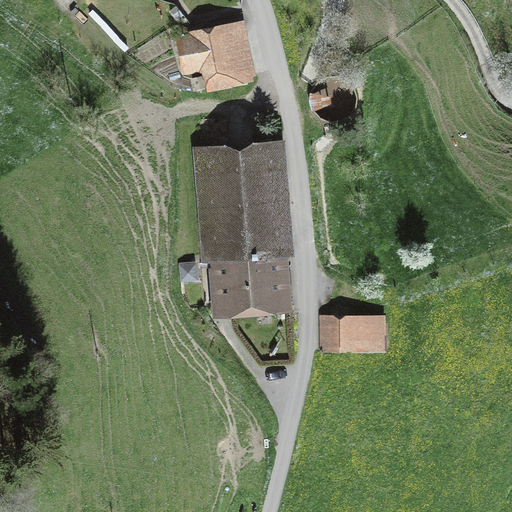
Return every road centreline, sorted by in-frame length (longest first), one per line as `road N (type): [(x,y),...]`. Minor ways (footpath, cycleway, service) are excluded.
road 1 (track): [(257,0),(287,92),(307,271),(306,348),(269,511)]
road 2 (track): [(452,0),(511,103)]
